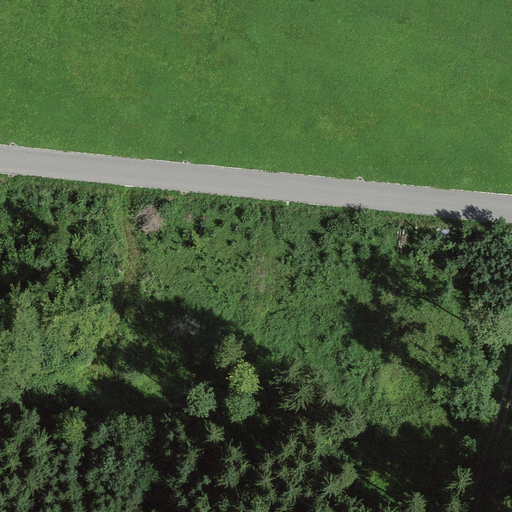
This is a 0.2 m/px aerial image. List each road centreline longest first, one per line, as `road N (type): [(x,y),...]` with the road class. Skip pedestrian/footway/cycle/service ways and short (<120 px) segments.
road 1 (track): [(511,209),(0,165)]
road 2 (track): [(511,333),(451,511)]
